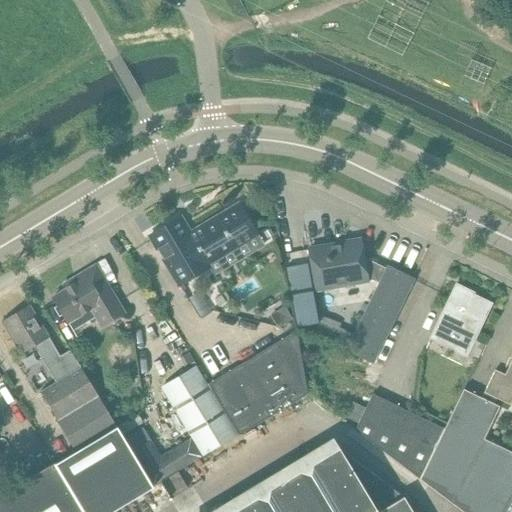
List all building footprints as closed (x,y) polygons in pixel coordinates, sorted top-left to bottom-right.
[(179,218),(150,235),(179,285),(209,267),(207,264),(234,248),(255,235),(256,234),(239,205),(189,235),(179,218)] [(413,279),(387,267),(386,269),(363,257),(360,240),(308,250),(314,285),(333,281),(334,287),(367,281),(372,280),(379,284),(355,335),(348,348),(347,350),(373,362),(413,279)] [(287,266),(297,325),(318,322),(308,263),(287,266)] [(95,265),(84,272),(62,285),(64,289),(52,297),(68,323),(90,309),(101,326),(124,313),(95,265)] [(455,285),(450,297),(430,338),(466,356),(491,304),(466,292),(467,290),(455,285)] [(111,511),(155,486),(154,485),(136,456),(70,350),(60,356),(29,305),(1,321),(21,354),(34,346),(56,382),(40,392),(77,451),(55,464),(83,511),(111,511)] [(284,307),(272,315),(279,326),(291,318),(284,307)] [(315,334),(333,340),(338,327),(320,320),(315,334)] [(338,327),(333,340),(348,348),(355,335),(338,327)] [(307,394),(295,331),(208,385),(239,435),(307,394)] [(495,370),(481,398),(493,404),(495,398),(510,405),(511,400),(511,352),(510,356),(511,357),(511,359),(504,375),(495,370)] [(187,372),(161,388),(185,427),(191,438),(202,456),(237,435),(197,370),(195,367),(187,372)] [(444,428),(419,479),(462,511),(500,511),(511,491),(511,454),(483,439),(499,407),(494,404),(493,404),(487,401),(481,398),(463,389),(444,428)] [(372,394),(355,430),(419,479),(444,428),(372,394)] [(331,439),(210,511),(412,511),(403,497),(334,445),(331,439)] [(177,448),(151,465),(159,478),(185,462),(177,448)] [(0,511),(83,511),(55,464),(54,463),(0,495),(0,511)] [(511,511),(511,491),(500,511),(511,511)]
